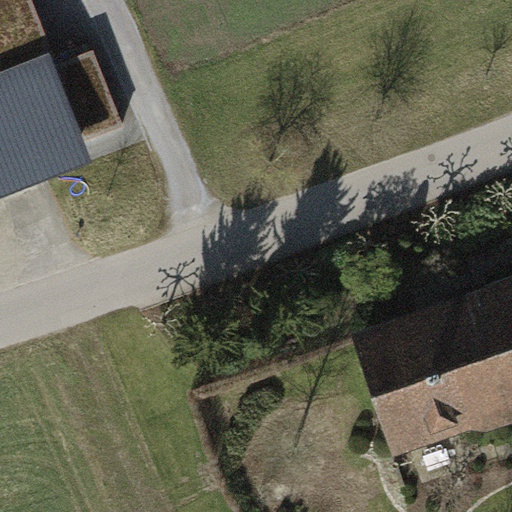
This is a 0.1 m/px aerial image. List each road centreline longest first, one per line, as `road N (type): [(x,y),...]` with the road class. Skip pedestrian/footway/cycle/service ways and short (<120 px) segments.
road 1 (unclassified): [(0,323),(220,249),(511,131)]
road 2 (track): [(220,249),(106,0)]
